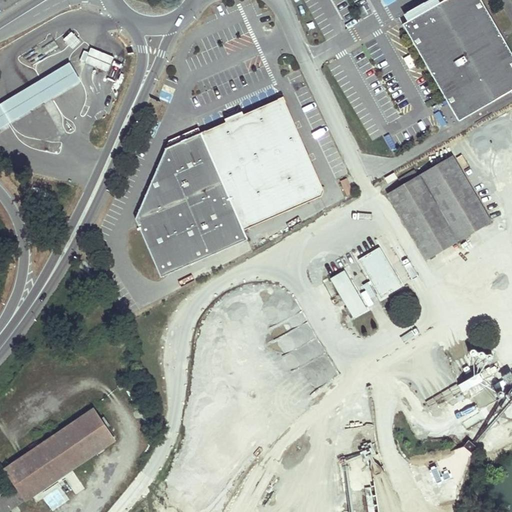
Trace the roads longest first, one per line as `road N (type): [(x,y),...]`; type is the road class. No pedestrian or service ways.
road 1 (secondary): [(37,299),(75,243),(177,20)]
road 2 (secondary): [(133,22),(141,51),(130,94),(37,299)]
road 3 (secondary): [(0,193),(24,245),(20,283),(0,324)]
